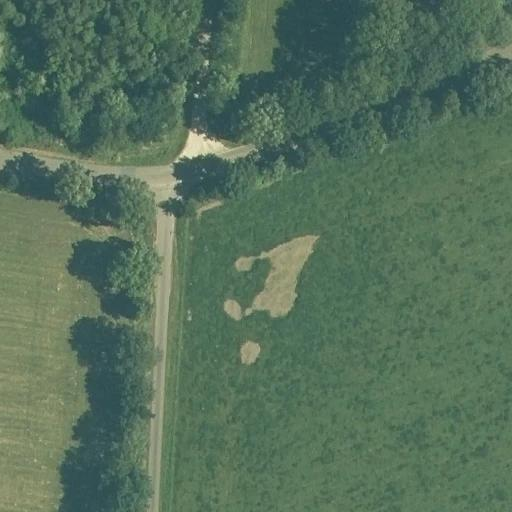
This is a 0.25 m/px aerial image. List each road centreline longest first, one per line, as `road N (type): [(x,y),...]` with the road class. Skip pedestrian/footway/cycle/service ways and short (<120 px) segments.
road 1 (residential): [(511,52),(187,172)]
road 2 (residential): [(158,511),(187,172)]
road 3 (residential): [(187,172),(142,176),(0,158)]
road 4 (track): [(187,172),(210,0)]
